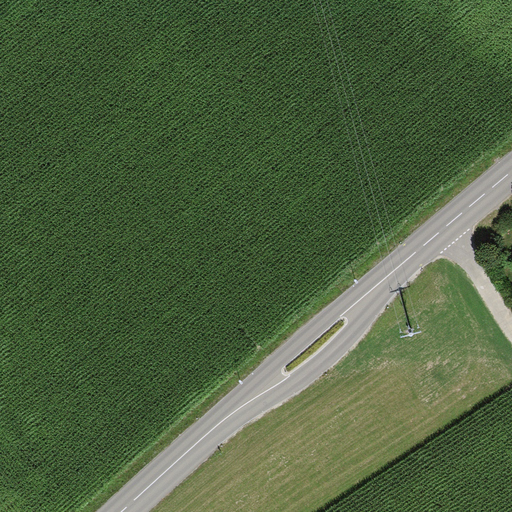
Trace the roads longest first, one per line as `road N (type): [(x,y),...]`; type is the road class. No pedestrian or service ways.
road 1 (tertiary): [(511,175),(304,344),(119,511)]
road 2 (track): [(511,333),(442,230)]
